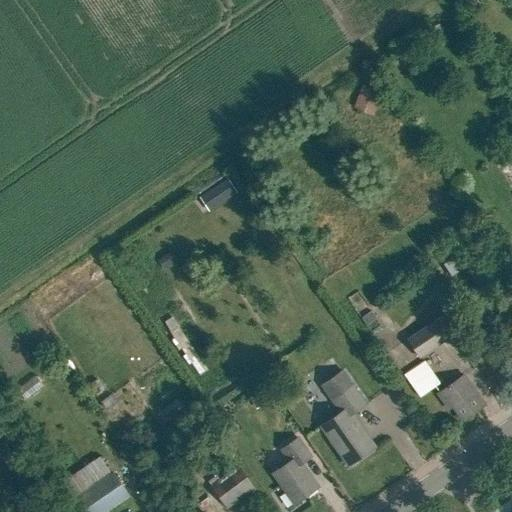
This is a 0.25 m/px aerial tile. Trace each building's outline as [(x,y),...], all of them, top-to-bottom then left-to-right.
[(358,86),(350,106),(369,113),(377,92),(358,86)] [(200,197),(209,212),(237,193),(228,178),(200,197)] [(440,262),(449,276),(467,264),(458,250),(440,262)] [(207,370),(161,305),(153,310),(161,323),(159,324),(165,333),(168,332),(173,339),(170,340),(178,351),(180,349),(184,354),(181,356),(187,365),(190,363),(199,376),(207,370)] [(408,339),(420,357),(446,341),(434,322),(408,339)] [(410,372),(425,393),(439,383),(424,362),(410,372)] [(320,427),(347,466),(374,447),(351,414),(365,405),(342,371),(321,385),(340,413),(320,427)] [(452,407),(462,421),(480,408),(476,402),(480,399),(464,376),(438,394),(449,409),(452,407)] [(289,462),(273,474),(294,504),(317,488),(301,464),(311,457),(297,438),(281,450),(289,462)] [(100,450),(53,482),(73,511),(105,511),(131,495),(100,450)] [(212,486),(228,508),(255,488),(239,466),(212,486)]
